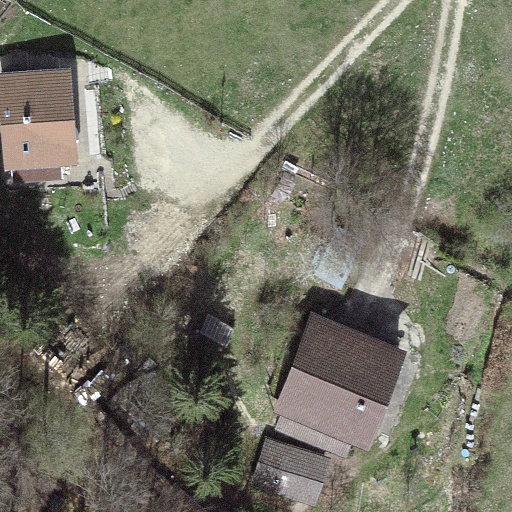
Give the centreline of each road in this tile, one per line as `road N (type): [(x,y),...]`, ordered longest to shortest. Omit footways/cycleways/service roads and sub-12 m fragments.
road 1 (track): [(451,0),(399,220),(362,304)]
road 2 (track): [(396,0),(221,184)]
